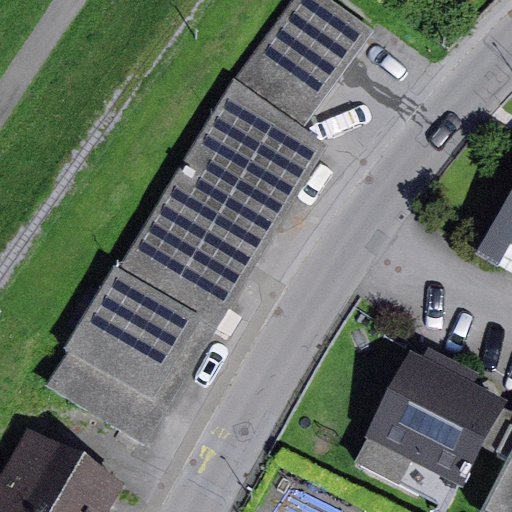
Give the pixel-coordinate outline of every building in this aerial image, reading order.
[(338,0),(313,0),(249,89),(313,135),(386,35),(338,0)] [(153,447),(334,151),(313,135),(249,89),(62,391),(153,447)] [(484,381),(432,354),(426,365),(479,392),(484,381)] [(426,365),(423,364),(369,467),(456,511),(460,511),(511,413),(511,409),(479,392),(426,365)] [(117,511),(130,490),(41,439),(0,508),(0,511),(117,511)] [(511,511),(511,490),(500,511),(511,511)]
